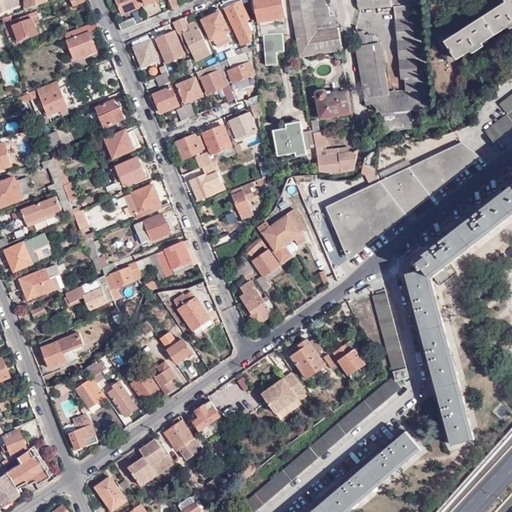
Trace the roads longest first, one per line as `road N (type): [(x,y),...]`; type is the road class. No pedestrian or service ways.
road 1 (residential): [(243,357),(511,161)]
road 2 (residential): [(243,357),(154,138)]
road 3 (residential): [(72,479),(243,357)]
road 4 (residential): [(0,304),(72,479)]
